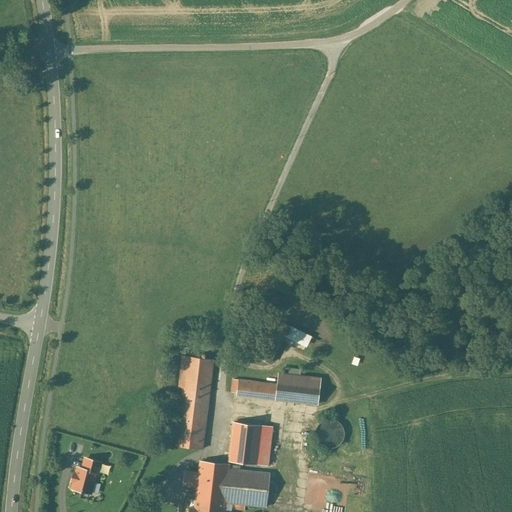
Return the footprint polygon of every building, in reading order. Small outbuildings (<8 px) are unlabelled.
[(288,325),(273,318),(254,356),(269,363),(288,325)] [(212,359),(182,356),(179,387),(183,387),(175,446),(201,449),(212,359)] [(320,378),(278,373),(277,384),(238,379),(236,394),(317,404),(320,378)] [(326,419),(324,420),(322,421),(320,422),(318,424),(317,426),(316,428),(315,430),(315,432),(315,434),(315,436),(316,438),(316,440),(317,441),(318,443),(319,444),(321,445),(322,446),(324,447),(325,447),(327,448),(330,448),(333,447),(335,447),(337,445),(339,444),(340,443),(342,441),(343,438),(343,436),(344,434),(344,433),(344,432),(343,430),(343,428),(342,427),(341,425),(340,423),(339,422),(337,421),(336,421),(334,420),(332,419),(329,419),(326,419)] [(272,427),(233,422),(229,461),(268,466),(272,427)] [(84,457),(81,468),(97,472),(99,462),(84,457)] [(228,464),(200,461),(194,507),(190,507),(189,511),(222,511),(224,502),(228,469),(228,464)] [(77,467),(71,488),(91,493),(97,472),(81,468),(77,467)] [(269,474),(228,469),(224,502),(266,506),(269,474)]
